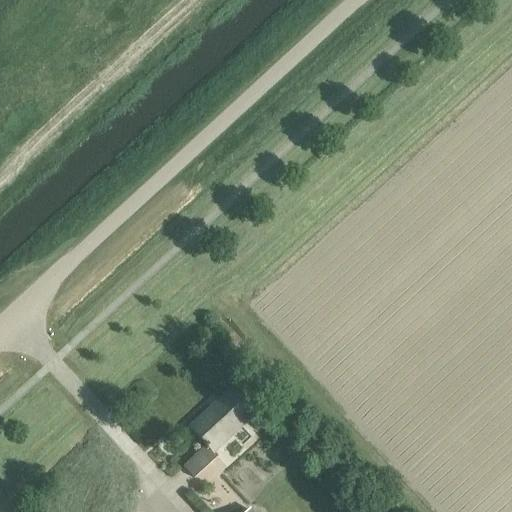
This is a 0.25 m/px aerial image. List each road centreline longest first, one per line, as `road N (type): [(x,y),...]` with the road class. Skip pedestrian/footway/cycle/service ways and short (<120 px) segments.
road 1 (unclassified): [(0,324),(355,0)]
road 2 (unknown): [(9,316),(146,467),(160,511)]
